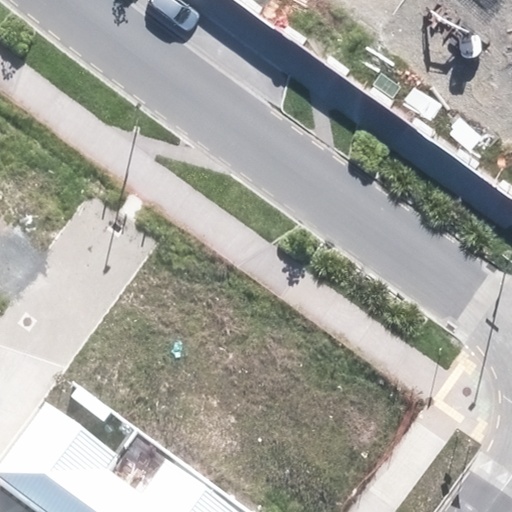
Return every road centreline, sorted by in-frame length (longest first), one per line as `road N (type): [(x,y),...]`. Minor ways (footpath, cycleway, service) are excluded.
road 1 (residential): [(511,324),(66,0)]
road 2 (residential): [(0,389),(111,233)]
